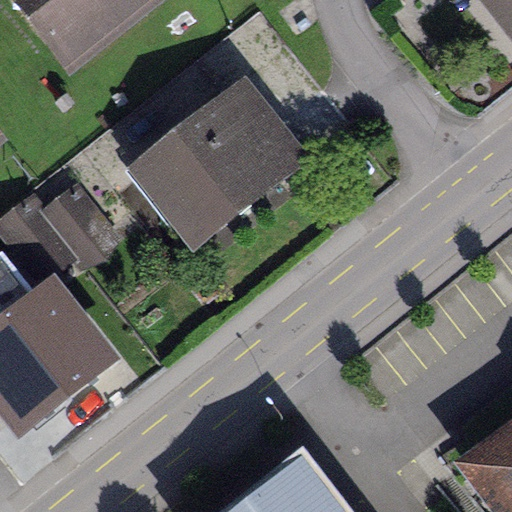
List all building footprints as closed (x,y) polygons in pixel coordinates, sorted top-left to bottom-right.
[(4,0),(71,83),(175,0),(4,0)] [(511,0),(472,0),(511,49),(511,0)] [(127,176),(194,260),(313,166),(246,81),(127,176)] [(47,212),(42,216),(82,266),(76,271),(81,276),(108,263),(124,241),(79,185),(47,212)] [(47,212),(35,197),(1,225),(53,289),(76,271),(82,266),(42,216),(47,212)] [(0,250),(0,378),(65,327),(2,249),(0,250)] [(511,511),(511,428),(456,471),(486,511),(511,511)] [(236,511),(343,511),(304,460),(236,511)]
